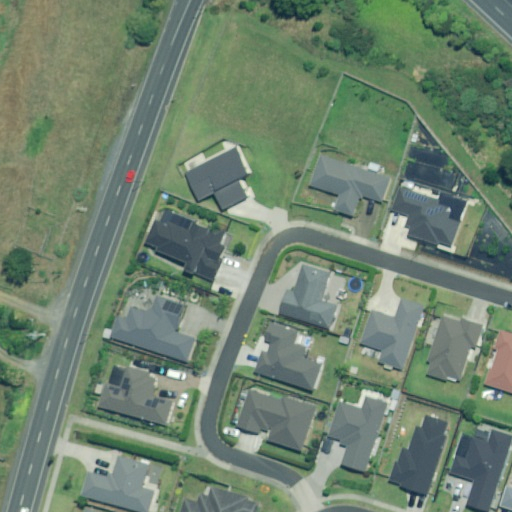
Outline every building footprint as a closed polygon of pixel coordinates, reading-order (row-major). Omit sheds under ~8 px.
[(251,174),(237,147),(205,163),(201,155),(183,164),(202,201),(217,193),(225,208),(251,195),(242,179),(251,174)] [(389,177),(316,153),(305,186),(334,196),(329,210),(352,218),(360,195),(380,202),(389,177)] [(435,199),(398,186),(390,210),(404,215),(401,224),(407,226),(404,234),(432,244),(434,240),(450,245),(458,221),(443,216),(446,208),(433,204),(435,199)] [(228,233),(199,221),(194,232),(159,218),(148,243),(157,247),(153,257),(215,283),(230,247),(223,244),(228,233)] [(333,274),(305,264),(296,292),(290,290),(282,313),(333,330),(341,307),(324,301),(333,274)] [(186,305),(158,296),(152,313),(133,307),(128,320),(119,317),(112,337),(191,362),(198,339),(178,333),(186,305)] [(426,307),(402,299),(396,318),(373,311),(362,344),(384,351),(381,362),(405,370),(426,307)] [(457,321),(437,315),(419,372),(457,383),(468,345),(474,347),(480,325),(457,318),(457,321)] [(264,322),(257,343),(262,347),(259,357),(253,352),(246,376),(300,393),(303,385),(309,387),(315,366),(297,360),(300,349),(289,346),(293,331),(264,322)] [(511,335),(499,331),(493,347),(496,348),(484,384),(511,393),(511,335)] [(159,376),(128,368),(123,387),(108,383),(102,407),(170,426),(176,402),(154,396),(159,376)] [(280,400),(248,389),(236,426),(255,433),(257,427),(267,430),(264,439),(298,450),(313,408),(281,397),(280,400)] [(389,404),(368,397),(364,409),(341,402),(330,436),(350,443),(343,464),(367,472),(389,404)] [(443,423),(423,417),(419,428),(411,425),(404,449),(400,448),(395,461),(392,460),(386,479),(395,482),(394,484),(427,494),(444,439),(439,437),(443,423)] [(486,511),(511,437),(489,429),(484,443),(469,438),(462,459),(452,456),(446,473),(471,482),(463,505),(482,511),(486,511)] [(151,465),(120,457),(114,479),(90,473),(84,497),(144,511),(151,511),(157,492),(145,488),(151,465)] [(511,511),(511,490),(503,488),(497,507),(511,511)] [(257,511),(260,502),(213,489),(211,495),(201,493),(198,503),(185,499),(181,511),(257,511)]
